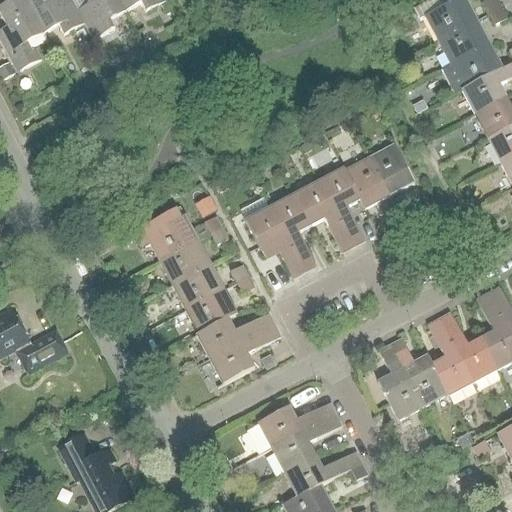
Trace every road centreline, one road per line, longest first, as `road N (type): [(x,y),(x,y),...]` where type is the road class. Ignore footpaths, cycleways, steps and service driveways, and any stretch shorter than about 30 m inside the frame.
road 1 (residential): [(41,217),(164,444)]
road 2 (residential): [(391,328),(363,271),(288,313),(315,366)]
road 3 (residential): [(164,444),(315,366)]
road 4 (residential): [(395,499),(315,366)]
road 5 (residential): [(391,328),(511,263)]
